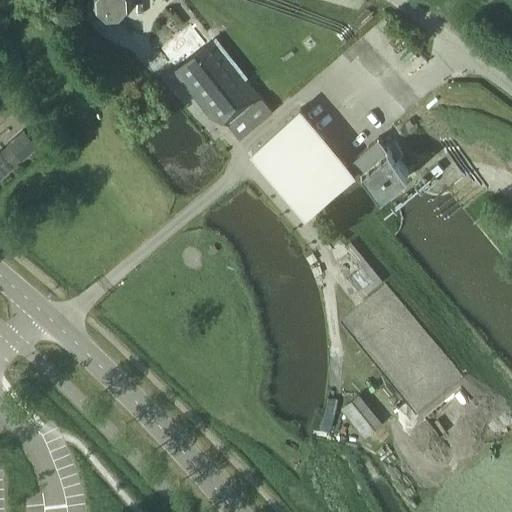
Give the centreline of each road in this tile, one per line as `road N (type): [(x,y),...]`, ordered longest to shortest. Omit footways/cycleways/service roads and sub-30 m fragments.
road 1 (unknown): [(0,246),(132,362),(263,511)]
road 2 (unclassified): [(234,511),(139,407),(0,277)]
road 3 (unclassified): [(511,91),(397,0)]
